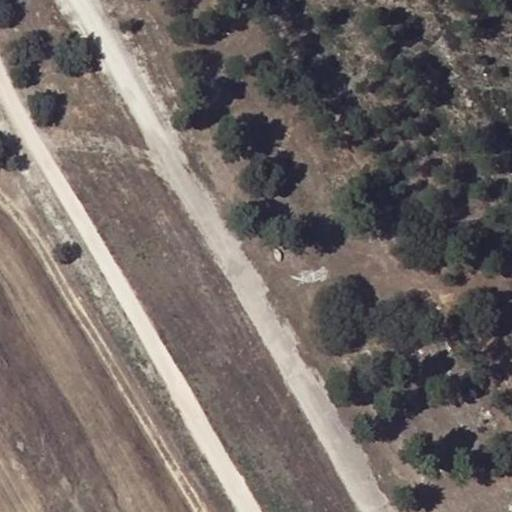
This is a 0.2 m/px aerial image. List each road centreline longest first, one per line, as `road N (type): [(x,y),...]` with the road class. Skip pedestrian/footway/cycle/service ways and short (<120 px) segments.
road 1 (track): [(76,0),(373,511)]
road 2 (track): [(0,78),(253,511)]
road 3 (track): [(200,511),(0,193)]
